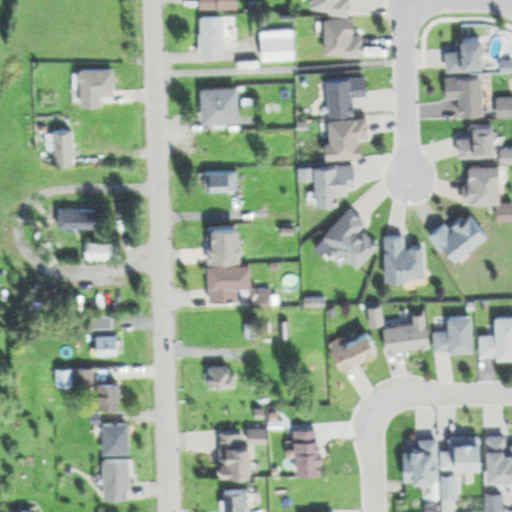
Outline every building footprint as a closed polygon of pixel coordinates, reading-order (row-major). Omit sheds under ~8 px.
[(239,0),(202,0),(203,9),(239,8),(239,0)] [(352,0),(316,0),(316,7),(351,12),(352,0)] [(225,18),(203,18),(203,54),(225,54),(225,18)] [(354,37),(355,20),(329,19),(328,54),(365,55),(365,37),(354,37)] [(482,38),(461,38),(461,49),(450,49),(450,67),(482,67),(482,38)] [(116,72),(84,72),(84,107),(104,107),(104,96),(116,96),(116,72)] [(449,94),(461,94),(461,112),(485,112),(484,75),(448,76),(449,94)] [(333,111),(355,110),(354,93),(368,93),(367,76),(332,78),(333,111)] [(241,89),(206,89),(206,120),(241,120),(241,89)] [(511,99),(502,99),(502,115),(511,115),(511,99)] [(370,117),(333,118),(334,141),(326,141),(327,154),(362,153),(362,135),(371,135),(370,117)] [(475,122),(475,136),(462,136),(462,153),(498,152),(497,121),(475,122)] [(58,133),(58,166),(77,166),(77,133),(58,133)] [(340,186),(359,185),(358,164),(320,165),(321,203),(341,203),(340,186)] [(469,199),(502,199),(502,165),(469,165),(469,199)] [(242,172),(211,172),(211,189),(242,189),(242,172)] [(511,202),(502,202),(502,217),(511,217),(511,202)] [(329,234),(362,263),(380,242),(362,227),(368,220),(353,207),(329,234)] [(99,228),(99,212),(63,212),(63,228),(99,228)] [(458,260),(488,231),(470,213),(453,229),(446,221),(433,234),(458,260)] [(244,229),(215,229),(215,262),(244,262),(244,229)] [(390,234),(391,275),(426,275),(426,245),(407,246),(406,234),(390,234)] [(121,258),(121,245),(91,245),(91,258),(121,258)] [(216,302),(242,301),(242,288),(258,287),(257,267),(214,268),(216,302)] [(280,304),(279,288),(260,289),(261,305),(280,304)] [(378,323),(387,322),(385,305),(375,306),(378,323)] [(418,322),(387,325),(389,348),(431,345),(428,312),(417,312),(418,322)] [(439,350),(475,349),(474,316),(452,316),(452,330),(438,330),(439,350)] [(511,316),(499,316),(499,334),(483,334),(483,355),(511,355),(511,316)] [(371,331),(337,348),(347,368),(381,352),(371,331)] [(122,356),(122,337),(99,337),(99,356),(122,356)] [(214,387),(239,387),(239,370),(214,370),(214,387)] [(62,372),(63,384),(77,384),(76,372),(62,372)] [(80,383),(94,383),(94,372),(80,372),(80,383)] [(105,409),(123,409),(123,386),(105,386),(105,409)] [(108,453),(132,453),(132,425),(108,425),(108,453)] [(273,426),(255,427),(256,439),(273,439),(273,426)] [(302,429),(302,471),(323,471),(323,429),(302,429)] [(511,474),(511,432),(494,432),(494,474),(511,474)] [(446,446),(447,464),(486,462),(484,433),(456,434),(456,446),(446,446)] [(409,477),(443,476),(442,435),(424,435),(425,446),(408,446),(409,477)] [(228,472),(256,471),(255,442),(226,443),(228,472)] [(109,461),(109,488),(134,488),(134,461),(109,461)] [(449,472),(449,494),(464,494),(464,472),(449,472)] [(231,489),(231,510),(253,510),(253,489),(231,489)] [(508,492),(494,492),(494,507),(508,507),(508,492)]
